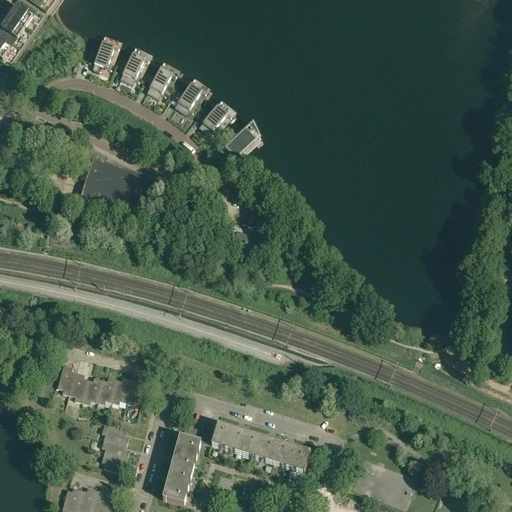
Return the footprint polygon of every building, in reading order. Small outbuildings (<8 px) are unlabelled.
[(25,0),(39,10),(46,0),(25,0)] [(11,11),(6,17),(25,30),(36,14),(26,7),(23,12),(16,7),(12,12),(11,11)] [(3,31),(0,35),(0,36),(14,46),(25,30),(6,17),(2,23),(4,24),(0,29),(3,31)] [(101,69),(108,71),(117,46),(103,41),(106,32),(107,31),(106,31),(90,76),(91,76),(90,76),(94,66),(101,69)] [(0,60),(3,62),(14,46),(0,36),(0,60)] [(132,73),(139,76),(150,52),(137,46),(142,37),(142,36),(141,36),(121,79),(122,79),(126,70),(132,73)] [(162,87),(169,90),(182,68),(170,60),(175,51),(150,92),(151,92),(151,91),(156,83),(162,87)] [(186,109),(192,113),(208,92),(196,83),(202,75),(203,75),(202,75),(174,113),(175,113),(180,105),(186,109)] [(208,133),(214,138),(232,118),(221,108),(227,101),(228,101),(228,100),(196,135),(196,136),(196,135),(203,128),(208,133)] [(245,133),(228,149),(226,151),(236,162),(256,144),(245,133)] [(134,224),(148,180),(149,179),(93,160),(78,206),(134,224)] [(271,232),(270,231),(266,230),(258,228),(256,235),(269,239),(271,232)] [(236,236),(235,242),(257,248),(260,237),(249,234),(248,239),(236,236)] [(62,396),(69,398),(74,381),(70,380),(73,371),(64,368),(58,391),(63,392),(62,396)] [(75,404),(82,406),(86,394),(81,392),(85,378),(76,376),(74,381),(69,398),(76,400),(75,404)] [(97,406),(102,388),(103,383),(94,381),(90,395),(86,394),(82,406),(90,408),(91,404),(97,406)] [(111,406),(116,388),(118,383),(108,381),(106,389),(102,388),(97,406),(104,408),(105,404),(111,406)] [(120,404),(126,405),(130,388),(132,383),(123,381),(120,389),(116,388),(111,406),(119,408),(120,404)] [(134,404),(140,405),(146,383),(137,381),(135,389),(130,388),(126,405),(133,407),(134,404)] [(121,433),(119,433),(104,428),(102,436),(105,437),(104,443),(121,448),(127,449),(129,440),(120,438),(121,433)] [(218,428),(215,436),(212,448),(243,458),(249,437),(218,428)] [(186,429),(183,440),(188,442),(191,430),(186,429)] [(197,432),(191,430),(188,442),(194,444),(197,432)] [(203,433),(197,432),(194,444),(200,445),(203,433)] [(209,435),(203,433),(200,445),(201,445),(206,447),(209,435)] [(206,447),(212,448),(215,436),(209,435),(206,447)] [(249,437),(243,458),(273,467),(279,446),(249,437)] [(180,440),(172,470),(193,475),(201,445),(200,445),(194,444),(188,442),(183,440),(180,440)] [(104,443),(103,446),(102,451),(101,450),(99,457),(104,458),(121,462),(127,464),(129,455),(120,452),(121,448),(104,443)] [(279,446),(273,467),(304,477),(311,456),(279,446)] [(104,472),(127,478),(129,469),(120,467),(121,462),(104,458),(102,465),(106,466),(104,472)] [(184,508),(193,475),(172,470),(163,502),(184,508)] [(66,499),(62,511),(77,511),(81,499),(83,493),(73,491),(71,500),(66,499)] [(97,493),(94,492),(88,491),(85,500),(81,499),(77,511),(91,511),(95,499),(97,493)] [(106,511),(110,499),(111,493),(102,491),(100,500),(95,499),(91,511),(106,511)] [(114,500),(110,499),(106,511),(120,511),(125,493),(116,491),(114,500)]
